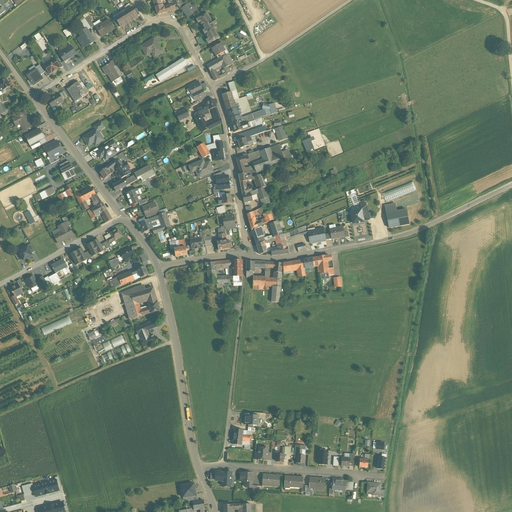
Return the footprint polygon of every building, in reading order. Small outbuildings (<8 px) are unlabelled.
[(167,0),(169,6),(164,8),(165,14),(175,11),(174,7),(171,0),(167,0)] [(185,7),(181,10),(188,19),(198,11),(194,6),(193,6),(190,3),(185,7)] [(156,8),(155,8),(157,16),(165,14),(164,8),(163,6),(161,6),(156,8)] [(132,9),(126,13),(132,22),(138,18),(137,17),(133,11),(132,9)] [(132,22),(126,13),(121,16),(127,25),(132,22)] [(207,14),(197,20),(206,35),(205,35),(209,44),(219,38),(214,30),(216,29),(214,26),(216,24),(214,21),(212,22),(207,14)] [(121,16),(115,19),(116,22),(120,28),(121,29),(127,25),(121,16)] [(92,22),(89,17),(85,20),(91,29),(94,27),(93,26),(91,22),(92,22)] [(85,20),(80,23),(83,27),(84,27),(86,30),(86,29),(87,31),(91,29),(85,20)] [(101,24),(95,28),(101,39),(115,30),(109,21),(103,25),(102,24),(101,24)] [(63,32),(67,38),(72,35),(68,29),(63,32)] [(86,30),(79,34),(83,42),(87,47),(90,45),(95,42),(87,31),(86,29),(86,30)] [(154,40),(141,48),(146,56),(154,52),(157,56),(162,53),(154,40)] [(222,45),(213,50),(217,57),(222,54),(224,52),(222,49),(224,48),(222,45)] [(71,46),(64,51),(63,49),(57,53),(64,63),(69,59),(70,59),(76,55),(71,46)] [(227,55),(224,57),(218,60),(222,66),(224,69),(227,68),(233,65),(227,55)] [(54,59),(44,66),(47,71),(50,75),(60,68),(55,62),(54,59)] [(187,66),(183,59),(169,68),(174,74),(187,66)] [(219,79),(216,74),(214,71),(222,66),(218,60),(207,66),(212,76),(215,82),(219,79)] [(110,65),(102,70),(106,76),(105,76),(106,76),(107,75),(112,83),(112,84),(115,82),(120,79),(113,68),(110,64),(110,65)] [(36,70),(40,76),(44,73),(40,66),(36,69),(36,70)] [(160,83),(174,74),(169,68),(156,76),(160,83)] [(30,81),(33,86),(43,80),(40,76),(36,70),(27,76),(30,81)] [(128,80),(134,77),(131,71),(125,74),(128,80)] [(246,73),(237,77),(239,81),(248,77),(246,73)] [(0,92),(10,87),(6,80),(0,83),(0,92)] [(197,82),(188,86),(192,95),(202,91),(198,82),(197,82)] [(234,82),(228,84),(230,91),(236,90),(234,82)] [(78,83),(74,85),(74,86),(69,89),(73,95),(71,96),(74,102),(81,97),(85,94),(82,89),(78,83)] [(230,93),(222,95),(225,104),(233,101),(239,100),(236,90),(230,91),(230,93)] [(202,91),(192,95),(195,102),(198,100),(205,97),(202,91)] [(58,95),(48,102),(52,109),(63,102),(58,95)] [(214,101),(206,103),(207,104),(202,106),(203,108),(205,113),(208,110),(211,110),(213,114),(218,112),(214,101)] [(233,101),(225,104),(227,111),(235,108),(233,101)] [(274,103),(268,105),(272,115),(277,113),(274,103)] [(264,110),(251,115),(253,121),(272,115),(268,105),(263,104),(262,109),(264,110)] [(235,108),(227,111),(232,124),(239,122),(240,122),(238,116),(235,108)] [(186,110),(175,115),(179,122),(189,117),(186,110)] [(216,121),(206,126),(208,130),(209,131),(222,124),(218,112),(213,114),(216,121)] [(28,120),(24,113),(16,117),(12,120),(16,126),(20,124),(23,131),(27,130),(33,127),(29,120),(28,120)] [(199,115),(194,118),(197,124),(203,121),(200,115),(200,114),(199,115)] [(251,115),(242,118),(244,124),(253,121),(251,115)] [(206,126),(203,121),(197,124),(202,133),(208,130),(206,126)] [(244,124),(241,125),(243,129),(243,130),(254,126),(255,125),(253,121),(244,124)] [(239,122),(232,124),(235,132),(242,129),(243,129),(241,125),(240,125),(239,122)] [(101,123),(94,128),(96,131),(97,133),(105,128),(101,123)] [(266,132),(265,128),(263,123),(255,125),(254,126),(256,131),(257,135),(263,133),(266,132)] [(274,129),(278,140),(286,137),(282,126),(274,129)] [(242,129),(235,132),(238,141),(246,139),(245,136),(242,129)] [(23,140),(26,138),(28,141),(27,141),(31,148),(40,143),(41,146),(46,143),(39,130),(30,135),(27,130),(23,131),(20,133),(23,140)] [(96,131),(83,139),(88,147),(95,142),(97,145),(102,142),(100,139),(101,139),(101,137),(100,135),(99,135),(98,133),(97,133),(96,131)] [(253,136),(246,139),(238,141),(240,149),(253,144),(256,143),(255,143),(253,136)] [(511,151),(505,137),(497,141),(505,156),(511,152),(511,151)] [(57,141),(42,149),(49,162),(57,158),(65,154),(62,149),(61,150),(57,141)] [(99,152),(96,153),(98,156),(99,157),(102,155),(106,161),(116,154),(111,144),(99,152)] [(201,145),(197,147),(199,151),(203,158),(209,155),(210,155),(207,151),(205,147),(203,144),(201,145)] [(280,144),(260,152),(263,160),(253,164),(254,167),(255,170),(256,174),(262,171),(263,172),(265,171),(264,171),(270,168),(270,169),(272,168),(279,165),(286,163),(281,152),(280,149),(282,149),(281,146),(280,144)] [(217,149),(207,151),(210,155),(209,155),(212,155),(213,161),(225,159),(223,148),(223,149),(217,149)] [(97,149),(90,154),(93,159),(98,156),(96,153),(99,152),(97,149)] [(141,150),(133,155),(136,159),(144,154),(141,150)] [(288,150),(281,152),(286,163),(292,160),(288,150)] [(245,157),(241,158),(239,158),(236,159),(240,170),(243,169),(242,164),(247,163),(245,157)] [(41,161),(35,164),(38,170),(44,167),(41,161)] [(117,161),(112,164),(100,174),(104,179),(114,172),(121,167),(117,161)] [(205,164),(203,161),(189,166),(191,172),(197,170),(200,178),(213,172),(209,163),(205,164)] [(68,162),(59,166),(61,170),(70,165),(68,162)] [(121,167),(114,172),(121,180),(127,175),(125,172),(129,168),(126,163),(121,167)] [(61,170),(60,170),(62,174),(62,175),(65,174),(73,170),(74,169),(74,168),(73,169),(71,165),(70,165),(61,170)] [(155,175),(150,165),(134,174),(135,175),(138,180),(141,178),(143,182),(155,175)] [(73,170),(65,174),(68,180),(76,176),(73,170)] [(241,174),(239,175),(240,182),(244,181),(248,181),(247,177),(247,173),(245,174),(241,174)] [(257,176),(253,178),(254,180),(257,187),(258,190),(263,188),(266,187),(261,174),(257,176)] [(135,175),(126,180),(127,181),(129,185),(130,185),(130,184),(138,180),(135,175)] [(123,180),(113,185),(117,192),(129,185),(127,181),(124,182),(123,180)] [(382,194),(386,203),(416,191),(412,181),(382,194)] [(249,187),(247,188),(246,186),(245,185),(241,186),(243,195),(250,193),(253,192),(251,189),(251,188),(249,187)] [(53,187),(45,192),(48,197),(56,193),(53,187)] [(92,188),(82,193),(85,200),(91,197),(94,201),(94,200),(98,198),(95,194),(92,188)] [(70,189),(58,196),(62,203),(74,196),(70,189)] [(137,190),(126,194),(129,200),(139,196),(137,190)] [(257,194),(251,196),(252,200),(260,198),(259,196),(265,194),(264,192),(257,194)] [(82,193),(76,197),(83,211),(89,209),(85,200),(82,193)] [(250,193),(243,195),(244,203),(252,201),(252,200),(251,196),(250,193)] [(231,195),(225,195),(225,197),(223,197),(224,204),(232,203),(231,195)] [(139,196),(129,200),(131,206),(139,203),(142,202),(139,196)] [(98,198),(94,200),(94,201),(95,203),(97,206),(102,204),(98,198)] [(155,203),(143,208),(146,217),(147,217),(158,212),(155,203)] [(103,204),(92,210),(95,215),(102,212),(102,213),(104,216),(108,213),(106,210),(103,204)] [(385,206),(389,228),(409,225),(407,210),(396,212),(395,204),(385,206)] [(224,206),(217,208),(218,215),(226,213),(224,206)] [(361,210),(364,221),(369,220),(366,206),(360,207),(361,210)] [(262,225),(267,223),(273,221),(270,212),(268,212),(267,207),(252,212),(246,214),(252,231),(257,229),(257,228),(261,227),(263,226),(262,225)] [(91,209),(88,211),(92,219),(96,217),(92,210),(91,209)] [(361,210),(351,212),(353,224),(364,222),(364,221),(361,210)] [(25,214),(31,225),(35,222),(29,211),(25,214)] [(162,227),(158,229),(152,231),(154,235),(159,233),(164,232),(171,229),(169,223),(166,213),(160,215),(158,216),(148,220),(141,222),(144,232),(152,230),(150,224),(160,221),(161,225),(162,227)] [(233,215),(225,216),(226,219),(223,220),(224,227),(226,227),(235,225),(234,218),(233,215)] [(67,217),(62,219),(65,224),(66,223),(68,227),(71,226),(67,217)] [(278,221),(269,224),(274,239),(283,236),(278,221)] [(65,224),(58,227),(60,232),(54,235),(58,244),(65,240),(65,239),(73,235),(68,227),(66,223),(65,224)] [(335,225),(329,226),(330,230),(330,234),(331,240),(337,239),(337,238),(344,237),(345,237),(343,227),(336,229),(335,225)] [(261,227),(257,228),(257,229),(252,231),(257,245),(264,242),(265,242),(264,238),(263,237),(264,237),(263,233),(261,227)] [(301,228),(289,233),(290,237),(303,233),(301,228)] [(314,228),(307,230),(308,233),(310,244),(316,242),(325,240),(324,235),(323,229),(315,230),(314,228)] [(117,229),(110,234),(112,237),(114,240),(122,236),(117,229)] [(283,236),(274,239),(275,242),(277,248),(271,249),(272,256),(288,253),(287,246),(287,244),(284,235),(283,236)] [(201,239),(197,239),(194,239),(194,240),(190,240),(192,249),(195,249),(199,248),(202,247),(201,242),(201,239)] [(101,245),(98,240),(93,243),(93,242),(92,243),(87,246),(87,245),(87,246),(90,251),(93,257),(104,251),(101,245)] [(176,241),(170,242),(171,250),(174,249),(178,248),(178,247),(177,246),(176,241)] [(264,242),(257,245),(260,254),(268,252),(265,244),(264,242)] [(35,252),(31,244),(27,246),(27,247),(31,254),(35,252)] [(25,249),(24,247),(20,249),(21,251),(19,252),(23,261),(32,256),(31,254),(27,247),(25,249)] [(81,249),(76,251),(76,252),(71,254),(70,254),(73,260),(76,266),(88,260),(84,254),(81,248),(81,249)] [(130,248),(120,253),(124,260),(134,255),(130,248)] [(90,251),(84,254),(88,260),(93,257),(90,251)] [(320,274),(329,273),(328,269),(327,261),(330,261),(330,256),(327,257),(327,256),(318,257),(318,258),(319,266),(320,274)] [(318,258),(303,260),(305,269),(319,266),(318,258)] [(117,259),(113,260),(109,262),(112,269),(116,267),(120,265),(117,259)] [(62,260),(51,266),(56,273),(61,271),(67,267),(65,263),(63,264),(62,260)] [(295,262),(296,270),(297,270),(298,278),(305,277),(305,273),(305,269),(303,260),(295,262)] [(242,277),(242,261),(232,261),(232,267),(232,277),(233,277),(242,277)] [(265,263),(246,262),(245,278),(252,278),(252,272),(254,272),(255,267),(265,268),(265,263)] [(296,270),(295,262),(283,264),(284,271),(296,270)] [(216,278),(215,269),(214,263),(207,263),(209,284),(216,284),(216,278)] [(282,263),(265,263),(265,268),(274,268),(274,275),(281,276),(282,263)] [(145,267),(137,270),(139,273),(140,278),(148,275),(145,267)] [(137,270),(131,272),(133,276),(135,280),(140,278),(139,273),(137,270)] [(56,274),(49,278),(52,285),(60,281),(59,279),(64,276),(61,271),(56,273),(56,274)] [(131,272),(118,278),(121,286),(135,280),(133,276),(131,272)] [(268,290),(268,287),(272,287),(271,303),(280,303),(281,276),(274,275),(274,280),(269,279),(269,277),(265,276),(265,278),(253,277),(252,289),(264,290),(268,290)] [(38,285),(33,276),(26,280),(30,289),(38,285)] [(43,276),(37,279),(43,290),(49,287),(44,279),(43,276)] [(44,279),(49,287),(52,285),(49,278),(48,277),(44,279)] [(112,280),(113,282),(110,283),(112,287),(114,286),(115,288),(121,286),(118,278),(112,280)] [(23,293),(18,284),(10,289),(12,292),(12,293),(12,294),(13,294),(14,296),(15,297),(23,293)] [(139,311),(137,303),(143,301),(141,292),(140,287),(134,288),(122,294),(129,320),(135,318),(141,317),(139,311)] [(141,292),(143,301),(147,300),(156,298),(153,288),(141,292)] [(15,297),(14,296),(11,298),(15,306),(19,303),(15,297)] [(156,298),(147,300),(150,308),(151,313),(160,311),(156,298)] [(150,308),(144,309),(139,311),(141,317),(146,315),(151,313),(150,308)] [(44,335),(72,323),(69,316),(41,328),(44,335)] [(154,321),(151,322),(147,323),(147,324),(136,329),(138,335),(138,334),(140,339),(140,340),(143,347),(155,342),(153,336),(149,338),(146,331),(150,330),(153,329),(156,327),(154,321)] [(97,330),(87,335),(90,341),(100,336),(97,330)] [(122,335),(111,340),(114,347),(125,342),(122,335)] [(110,340),(103,343),(106,351),(113,348),(110,340)] [(253,416),(245,415),(244,424),(253,425),(254,421),(258,422),(259,419),(259,416),(253,416)] [(243,431),(234,430),(234,437),(242,438),(243,435),(243,431)] [(242,438),(234,437),(233,445),(241,446),(241,445),(242,441),(242,438)] [(264,449),(259,448),(259,453),(258,453),(258,459),(267,460),(268,453),(268,450),(264,450),(264,449)] [(328,451),(320,451),(319,465),(327,466),(328,451)] [(280,454),(276,454),(276,459),(276,462),(284,462),(284,455),(284,454),(280,454)] [(297,455),(297,463),(304,464),(305,456),(301,455),(297,455)] [(386,459),(382,458),(379,457),(377,470),(384,471),(386,459)] [(350,459),(341,458),(341,467),(350,467),(350,466),(350,460),(350,459)] [(365,460),(359,459),(358,464),(360,464),(360,468),(368,468),(368,460),(365,460)] [(222,486),(231,487),(231,478),(231,473),(217,472),(217,475),(216,480),(216,481),(222,482),(222,486)] [(247,474),(240,474),(239,481),(247,481),(246,487),(251,488),(252,486),(252,474),(247,474)] [(279,476),(263,475),(262,486),(278,487),(279,476)] [(303,478),(295,477),(294,479),(285,478),(285,476),(284,486),(289,487),(301,488),(302,488),(302,485),(303,478)] [(324,479),(310,478),(309,486),(309,488),(310,488),(314,489),(315,488),(324,488),(324,479)] [(56,480),(33,486),(34,492),(36,496),(59,490),(58,487),(56,480)] [(343,481),(333,480),(333,488),(333,490),(345,491),(345,486),(347,486),(347,482),(343,482),(343,481)] [(380,484),(368,483),(367,493),(375,493),(374,496),(379,496),(380,490),(380,484)] [(28,494),(34,492),(33,486),(32,484),(25,486),(28,494)] [(194,484),(181,486),(183,498),(196,496),(194,484)] [(196,496),(183,498),(184,504),(193,502),(198,502),(197,495),(196,496)] [(198,502),(193,502),(193,506),(182,508),(183,511),(191,510),(194,509),(194,510),(200,509),(200,511),(205,511),(203,501),(198,502)] [(39,511),(65,511),(64,506),(62,502),(38,508),(39,511)]
